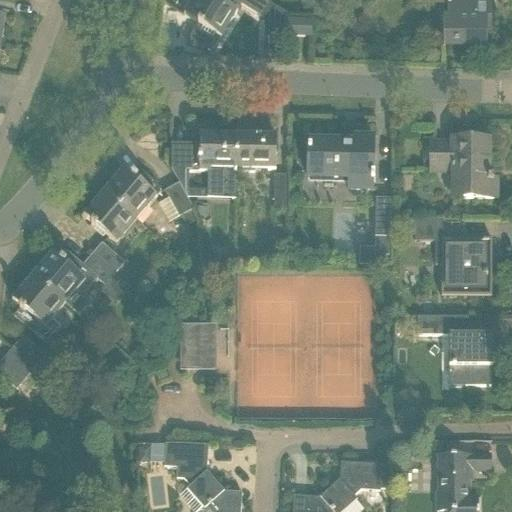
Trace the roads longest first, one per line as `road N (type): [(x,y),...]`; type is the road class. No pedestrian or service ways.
road 1 (residential): [(511,90),(125,71)]
road 2 (residential): [(266,511),(268,447),(278,430),(511,415)]
road 3 (residential): [(0,223),(27,207),(125,71)]
road 4 (residential): [(0,161),(57,0)]
